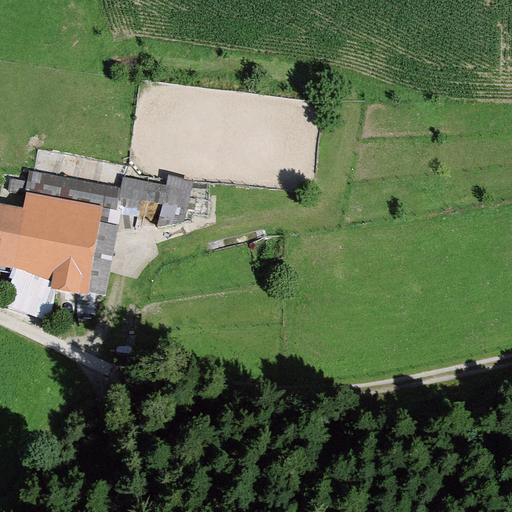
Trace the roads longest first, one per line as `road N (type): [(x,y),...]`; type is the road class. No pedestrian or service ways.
road 1 (track): [(0,319),(100,365),(300,397),(511,366)]
road 2 (track): [(104,511),(100,365)]
road 3 (track): [(315,511),(368,393)]
